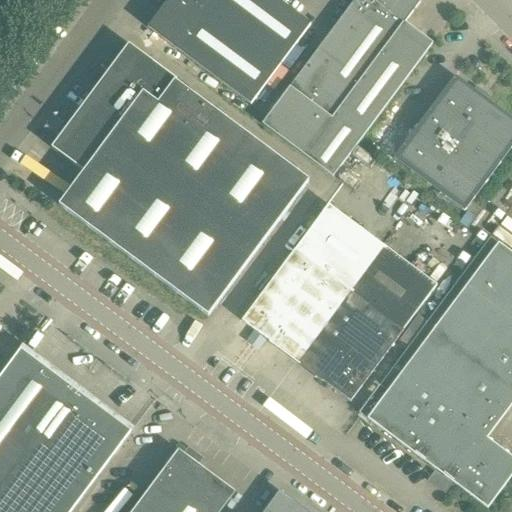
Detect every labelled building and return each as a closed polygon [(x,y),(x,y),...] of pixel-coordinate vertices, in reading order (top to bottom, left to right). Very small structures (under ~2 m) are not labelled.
[(274,0),(168,0),(147,29),(250,106),(310,26),(274,0)] [(422,0),(353,0),(362,7),(365,3),(370,7),(326,66),(313,57),(261,126),(332,179),(432,45),(404,24),(422,0)] [(83,173),(58,207),(207,318),(308,183),(175,84),(176,82),(128,46),(51,150),(83,173)] [(454,78),(393,160),(464,213),(511,148),(511,120),(484,100),(486,97),(478,91),(476,94),(454,78)] [(264,339),(295,363),(350,403),(403,332),(436,287),(328,206),(296,249),(241,323),(256,334),(249,340),(260,348),(264,339)] [(358,415),(452,484),(487,510),(511,476),(511,459),(486,440),(511,405),(511,255),(489,238),(358,415)] [(19,350),(20,351),(0,377),(0,511),(71,511),(130,433),(131,434),(134,430),(133,429),(133,430),(129,430),(23,351),(23,347),(22,346),(19,350)] [(178,452),(148,492),(174,511),(221,511),(234,494),(178,452)] [(174,511),(148,492),(132,511),(174,511)] [(304,511),(279,493),(264,511),(304,511)]
